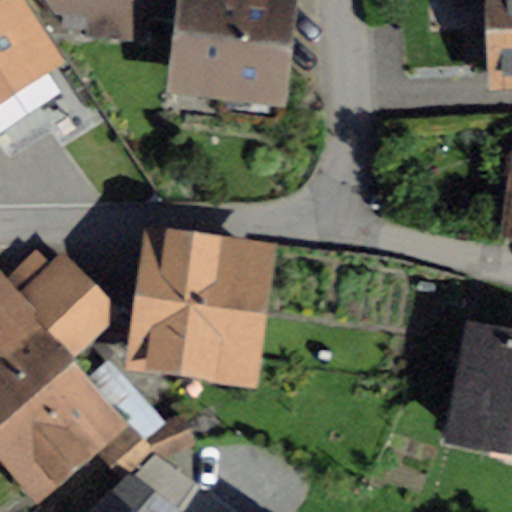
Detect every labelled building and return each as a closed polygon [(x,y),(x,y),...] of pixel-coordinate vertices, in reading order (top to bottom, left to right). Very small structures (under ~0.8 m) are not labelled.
[(126,13),(127,0),(49,0),(56,9),(93,12),(126,13)] [(511,0),(498,0),(504,74),(511,73),(511,0)] [(192,1),(183,80),(267,90),(277,10),(192,1)] [(0,108),(1,108),(9,119),(51,92),(33,64),(36,63),(0,9),(0,108)] [(171,244),(154,364),(241,376),(257,257),(171,244)] [(5,278),(80,353),(93,340),(86,332),(104,315),(77,287),(83,281),(64,261),(50,270),(34,252),(5,278)] [(0,432),(48,488),(120,425),(91,392),(86,397),(64,373),(75,363),(0,280),(0,432)] [(511,342),(476,336),(457,434),(511,444),(511,342)] [(91,378),(139,434),(143,433),(163,457),(193,444),(181,417),(161,425),(108,363),(91,378)] [(120,501),(109,492),(94,511),(180,511),(197,489),(152,458),(120,501)]
